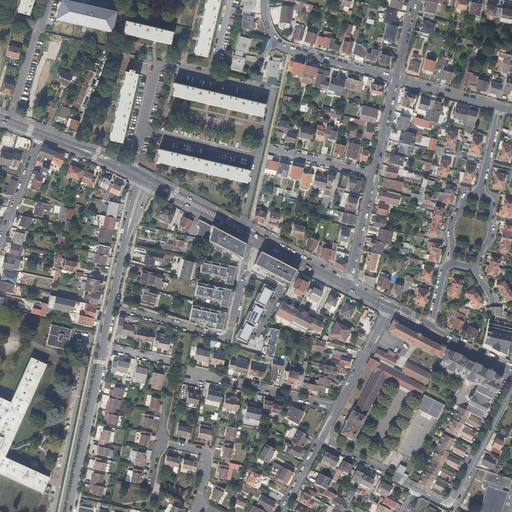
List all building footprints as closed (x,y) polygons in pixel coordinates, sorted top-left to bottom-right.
[(32,0),(19,0),(19,1),(16,12),(28,16),(32,0)] [(116,12),(64,0),(61,0),(57,19),(111,31),(116,12)] [(219,0),(206,0),(202,18),(197,39),(193,55),(206,58),(210,40),(219,0)] [(244,0),(243,9),(250,10),(253,10),(254,0),(244,0)] [(386,0),(385,5),(405,11),(406,5),(400,3),(400,0),(386,0)] [(465,1),(459,0),(456,0),(456,4),(455,8),(463,10),(465,1)] [(423,17),(433,19),(436,3),(426,1),(423,17)] [(480,5),(471,3),(469,11),(478,13),(480,5)] [(292,8),(282,6),(279,23),(279,27),(279,28),(280,28),(281,28),(289,29),(291,15),(292,8)] [(495,18),(497,8),(485,6),(484,14),(488,15),(488,18),(488,19),(489,19),(492,20),(492,19),(493,17),(495,18)] [(509,24),(511,11),(497,8),(495,18),(498,18),(498,22),(509,24)] [(385,12),(382,23),(386,24),(392,25),(393,22),(394,18),(395,14),(385,12)] [(252,18),(249,17),(243,16),(241,29),(251,31),(252,18)] [(173,32),(125,20),(122,33),(132,36),(155,41),(169,45),(173,32)] [(428,34),(432,35),(434,24),(422,22),(419,32),(426,33),(428,34)] [(382,38),(382,39),(387,40),(386,41),(392,43),(395,30),(393,29),(394,26),(392,25),(386,24),(382,38)] [(294,27),(291,37),(301,40),(304,30),(302,30),(294,27)] [(317,34),(307,31),(304,41),(314,44),(317,34)] [(53,34),(50,33),(48,41),(68,45),(71,38),(53,34)] [(348,35),(345,34),(340,51),(349,54),(352,44),(346,42),(348,35)] [(236,49),(242,51),(245,52),(249,39),(240,36),(236,49)] [(322,38),(320,45),(322,45),(322,46),(326,47),(329,38),(324,37),(324,38),(322,38)] [(334,39),(331,38),(328,49),(331,50),(332,49),(338,51),(339,46),(333,44),(334,39)] [(352,53),(355,54),(358,55),(358,56),(362,57),(365,48),(360,47),(361,46),(354,44),(352,53)] [(366,59),(376,61),(376,60),(377,57),(379,50),(379,48),(372,46),(371,54),(367,53),(366,59)] [(22,50),(12,47),(9,56),(20,59),(22,50)] [(497,56),(498,52),(497,52),(489,50),(485,48),(484,52),(487,53),(487,54),(497,57),(497,56)] [(379,58),(377,57),(376,60),(379,61),(378,62),(387,64),(389,60),(390,60),(391,54),(388,53),(387,56),(385,55),(386,52),(385,52),(381,50),(379,58)] [(135,56),(118,52),(114,70),(124,72),(122,81),(117,104),(112,125),(109,140),(122,143),(137,74),(132,73),(135,56)] [(511,55),(503,53),(498,52),(497,56),(506,58),(505,61),(502,61),(502,63),(504,64),(501,72),(506,73),(509,59),(510,59),(511,55)] [(417,54),(413,53),(408,69),(412,71),(416,73),(419,65),(415,64),(417,54)] [(244,59),(240,58),(234,56),(231,69),(240,71),(244,59)] [(436,59),(426,56),(423,69),(432,71),(435,62),(436,59)] [(45,71),(43,76),(52,78),(58,61),(46,57),(42,70),(45,71)] [(451,59),(445,57),(443,66),(447,66),(448,62),(450,63),(451,59)] [(267,76),(273,77),(277,78),(278,67),(279,62),(272,61),(269,61),(267,76)] [(303,64),(290,61),(288,71),(291,72),(291,74),(301,76),(303,64)] [(313,86),(318,69),(305,65),(301,82),(310,84),(310,86),(313,87),(313,86)] [(72,75),(58,69),(53,81),(62,84),(67,87),(72,75)] [(321,70),(318,69),(313,86),(323,89),(327,90),(327,89),(328,85),(329,82),(324,81),(325,77),(325,76),(328,76),(329,72),(321,70)] [(94,72),(89,70),(72,109),(78,111),(94,72)] [(442,70),(440,79),(445,80),(445,79),(448,80),(450,72),(442,70)] [(473,73),(467,72),(463,87),(474,90),(475,89),(478,79),(478,77),(473,75),(473,73)] [(43,76),(41,75),(37,89),(35,94),(44,97),(50,78),(43,76)] [(330,77),(329,82),(328,85),(327,89),(334,91),(341,93),(344,81),(339,80),(339,77),(336,76),(336,79),(330,77)] [(511,77),(506,76),(503,88),(509,89),(509,87),(511,88),(511,77)] [(360,90),(362,82),(361,82),(357,81),(347,78),(344,87),(360,90)] [(485,91),(486,88),(486,84),(487,82),(478,79),(475,89),(485,91)] [(264,104),(174,82),(171,95),(185,98),(207,104),(230,109),(248,113),(250,114),(262,116),(264,104)] [(490,82),(488,92),(498,95),(501,85),(494,83),(490,82)] [(12,85),(4,83),(1,92),(9,94),(12,85)] [(373,85),(370,84),(369,91),(380,94),(381,89),(380,89),(381,87),(373,84),(373,85)] [(67,88),(66,89),(61,102),(63,103),(66,104),(72,90),(67,88)] [(411,117),(413,110),(411,110),(415,95),(404,92),(400,107),(404,108),(402,114),(411,117)] [(428,121),(434,101),(429,100),(429,101),(419,98),(416,109),(426,111),(424,120),(428,121)] [(433,122),(437,123),(441,107),(439,106),(440,102),(434,101),(428,121),(433,122)] [(66,104),(63,103),(62,106),(62,105),(57,117),(62,119),(63,117),(66,119),(71,108),(68,106),(67,108),(65,107),(66,104)] [(43,109),(52,113),(54,108),(45,104),(43,109)] [(374,122),(377,109),(363,106),(360,119),(374,122)] [(465,124),(469,110),(455,107),(452,117),(464,120),(463,123),(465,124)] [(464,130),(471,132),(476,112),(469,110),(465,124),(464,130)] [(69,118),(66,125),(76,130),(82,116),(75,113),(72,119),(69,118)] [(415,134),(422,136),(423,132),(421,132),(421,131),(407,127),(409,119),(400,116),(396,129),(401,130),(415,134)] [(428,121),(424,120),(413,117),(411,124),(431,129),(433,122),(428,121)] [(287,126),(288,122),(280,120),(276,137),(280,138),(280,140),(284,141),(284,139),(286,132),(287,126)] [(313,128),(300,125),(300,126),(299,132),(298,135),(310,138),(313,128)] [(315,138),(322,140),(323,139),(325,127),(323,127),(316,125),(315,130),(317,131),(315,138)] [(361,138),(364,139),(364,138),(370,139),(373,127),(366,125),(366,128),(364,128),(361,138)] [(332,127),(328,126),(326,126),(325,127),(323,139),(325,140),(325,139),(326,138),(333,140),(335,132),(331,131),(332,127)] [(415,134),(401,130),(398,142),(412,146),(415,134)] [(445,139),(454,141),(456,132),(447,130),(445,139)] [(296,134),(291,133),(286,132),(284,139),(285,139),(285,141),(293,143),(296,134)] [(481,138),(473,136),(471,145),(479,147),(481,138)] [(434,151),(436,145),(437,139),(430,138),(427,150),(434,151)] [(452,148),(454,141),(445,139),(444,147),(452,148)] [(339,145),(335,144),(333,153),(341,155),(344,142),(340,141),(339,145)] [(359,145),(356,144),(348,142),(345,157),(355,159),(359,145)] [(413,147),(399,143),(397,148),(399,149),(398,153),(411,156),(413,147)] [(511,146),(503,144),(501,152),(509,154),(511,146)] [(479,147),(471,145),(469,152),(477,155),(479,147)] [(41,147),(38,155),(44,157),(45,157),(48,149),(41,147)] [(51,160),(54,152),(48,149),(45,157),(51,160)] [(246,183),(249,170),(158,149),(155,161),(171,165),(190,169),(212,175),(236,180),(246,183)] [(9,164),(12,155),(0,151),(0,162),(9,165),(9,164)] [(59,165),(63,155),(54,152),(51,160),(53,161),(53,163),(54,163),(59,165)] [(508,162),(509,154),(501,152),(499,160),(508,162)] [(12,153),(12,155),(9,164),(17,167),(19,161),(20,161),(21,155),(12,153)] [(404,157),(390,154),(388,163),(391,163),(390,167),(398,169),(403,170),(404,166),(402,165),(404,157)] [(439,167),(447,169),(449,161),(441,159),(439,167)] [(276,173),(279,163),(269,160),(269,163),(267,169),(274,170),(273,175),(276,176),(276,173)] [(36,161),(32,169),(38,172),(42,163),(36,161)] [(282,164),(279,163),(276,173),(281,174),(281,176),(288,178),(291,166),(285,164),(286,162),(283,162),(282,164)] [(474,166),(466,164),(464,173),(472,175),(474,166)] [(82,170),(70,165),(66,175),(78,180),(82,170)] [(302,168),(292,166),(289,176),(300,179),(302,168)] [(398,169),(387,167),(385,176),(395,179),(398,169)] [(446,177),(447,169),(439,167),(437,175),(446,177)] [(92,174),(85,171),(81,180),(88,183),(87,186),(91,187),(94,179),(91,178),(92,174)] [(499,173),(496,172),(494,180),(505,182),(507,175),(499,173)] [(308,190),(312,174),(307,173),(307,174),(302,173),(299,188),(308,190)] [(471,183),(472,175),(464,173),(462,181),(471,183)] [(110,181),(99,175),(96,184),(106,189),(109,183),(110,181)] [(326,178),(315,175),(312,186),(324,189),(325,186),(326,178)] [(327,176),(326,178),(325,186),(330,187),(332,180),(334,181),(335,177),(327,176)] [(397,181),(384,178),(382,186),(395,189),(397,181)] [(11,179),(6,192),(5,194),(11,196),(16,181),(11,179)] [(40,182),(39,181),(33,179),(30,188),(37,191),(40,182)] [(505,182),(494,180),(492,188),(503,190),(505,182)] [(120,187),(112,183),(112,184),(109,191),(105,200),(109,201),(110,201),(114,193),(117,195),(120,187)] [(444,193),(453,195),(455,187),(445,184),(444,193)] [(325,186),(324,189),(320,206),(326,208),(329,196),(328,196),(330,187),(325,186)] [(390,201),(392,194),(381,191),(380,197),(379,200),(390,202),(390,201)] [(403,195),(392,193),(392,194),(390,201),(401,204),(403,195)] [(451,204),(453,195),(444,193),(442,200),(442,201),(451,204)] [(53,205),(63,207),(64,202),(50,197),(48,203),(50,204),(53,205)] [(344,212),(353,215),(356,199),(347,197),(344,212)] [(511,204),(511,199),(505,198),(502,207),(511,209),(511,204)] [(50,204),(48,203),(37,201),(33,214),(41,216),(43,208),(49,209),(50,204)] [(109,201),(106,216),(115,218),(118,203),(110,201),(109,201)] [(384,204),(378,202),(376,213),(385,216),(386,212),(387,207),(387,206),(383,205),(384,204)] [(66,220),(69,208),(63,207),(53,205),(51,212),(58,213),(56,223),(61,225),(65,226),(66,221),(66,220)] [(168,223),(172,212),(157,206),(153,216),(168,223)] [(433,212),(432,214),(441,216),(443,207),(434,206),(433,212)] [(259,208),(256,207),(253,220),(263,222),(264,217),(265,213),(262,212),(263,208),(259,207),(259,208)] [(509,217),(511,209),(502,207),(500,215),(509,217)] [(511,208),(511,209),(509,217),(500,215),(500,218),(511,220),(511,208)] [(280,214),(269,212),(268,218),(267,223),(271,224),(277,226),(280,214)] [(351,225),(353,215),(344,212),(343,216),(341,222),(351,225)] [(432,214),(431,221),(440,223),(441,217),(441,216),(432,214)] [(27,228),(31,218),(22,216),(19,225),(27,228)] [(106,216),(104,216),(103,222),(99,221),(98,224),(102,225),(101,229),(112,231),(114,221),(119,222),(120,219),(115,218),(106,216)] [(188,230),(193,222),(183,217),(179,225),(188,230)] [(375,217),(373,226),(383,228),(385,220),(375,217)] [(197,234),(208,239),(212,226),(207,224),(199,220),(196,225),(199,227),(197,234)] [(431,221),(429,229),(437,231),(437,230),(440,230),(440,228),(439,227),(440,223),(431,221)] [(511,225),(504,223),(503,230),(511,232),(511,230),(511,228),(511,225)] [(293,224),(291,235),(298,236),(298,238),(302,239),(305,227),(293,224)] [(237,238),(212,226),(208,239),(207,240),(214,243),(213,245),(221,249),(228,253),(229,250),(234,253),(233,254),(238,256),(241,250),(242,251),(243,244),(243,243),(240,241),(239,243),(236,241),(237,238)] [(342,229),(340,229),(337,240),(346,242),(348,231),(345,231),(346,228),(342,227),(342,229)] [(110,240),(112,231),(101,229),(100,228),(98,238),(100,239),(100,242),(114,246),(115,241),(110,240)] [(383,229),(379,228),(376,240),(378,241),(388,243),(390,244),(393,231),(383,229)] [(62,238),(63,232),(64,231),(60,230),(56,230),(55,237),(62,239),(62,238)] [(511,232),(503,230),(502,232),(501,237),(510,239),(511,232)] [(181,241),(182,236),(160,231),(159,236),(162,237),(161,242),(166,243),(165,246),(163,246),(162,249),(173,252),(174,249),(180,251),(181,247),(184,248),(185,242),(181,241)] [(18,245),(20,245),(23,234),(14,232),(12,243),(18,245)] [(510,239),(501,237),(499,242),(500,242),(499,244),(508,245),(510,239)] [(317,242),(310,238),(305,247),(312,251),(317,242)] [(378,244),(378,242),(371,240),(370,245),(372,246),(371,251),(376,252),(376,250),(382,251),(384,245),(378,244)] [(113,250),(114,246),(100,242),(99,241),(97,254),(106,256),(108,249),(113,250)] [(430,251),(439,253),(441,244),(432,242),(432,243),(430,251)] [(18,245),(12,243),(11,244),(10,244),(9,248),(8,248),(7,249),(9,250),(8,253),(16,255),(18,246),(18,245)] [(508,245),(499,244),(498,250),(500,250),(499,252),(505,254),(505,252),(507,252),(508,247),(508,245)] [(330,250),(327,249),(321,248),(319,257),(328,259),(328,256),(330,250)] [(162,262),(163,255),(146,251),(143,263),(153,265),(155,260),(162,262)] [(291,282),(297,272),(289,268),(289,266),(259,251),(259,252),(253,264),(258,266),(259,265),(263,267),(262,270),(264,271),(283,280),(284,278),(291,282)] [(377,253),(367,251),(365,263),(366,264),(365,269),(373,271),(377,253)] [(437,262),(439,253),(430,251),(429,254),(426,254),(425,258),(428,259),(428,260),(437,262)] [(333,266),(341,270),(344,270),(345,263),(342,262),(344,253),(342,253),(338,252),(336,259),(335,258),(333,266)] [(105,263),(106,256),(97,254),(95,254),(93,260),(87,259),(86,264),(96,267),(96,264),(101,265),(105,263)] [(12,269),(19,270),(22,260),(15,258),(7,256),(5,256),(2,268),(12,271),(12,269)] [(491,256),(488,265),(497,267),(499,258),(491,256)] [(65,260),(65,259),(60,258),(58,257),(56,267),(55,270),(58,271),(61,271),(61,269),(58,268),(60,260),(65,261),(65,260)] [(208,259),(203,258),(202,261),(199,272),(202,273),(204,273),(204,272),(209,273),(209,275),(211,275),(212,276),(213,274),(218,275),(217,277),(219,277),(221,278),(221,276),(227,277),(225,282),(229,283),(232,284),(235,266),(233,265),(225,263),(216,261),(208,259)] [(184,259),(179,277),(189,279),(194,261),(184,259)] [(74,262),(65,260),(65,261),(65,263),(63,262),(61,269),(61,271),(72,274),(74,262)] [(422,273),(430,275),(432,267),(424,265),(422,273)] [(497,267),(488,265),(486,274),(492,275),(495,276),(496,275),(498,275),(499,272),(500,271),(500,268),(497,267)] [(159,288),(163,276),(143,271),(140,283),(159,288)] [(364,275),(362,283),(373,289),(376,274),(364,271),(363,275),(364,275)] [(2,272),(0,280),(15,284),(17,275),(2,272)] [(386,287),(388,289),(390,281),(389,281),(388,275),(382,272),(376,285),(385,289),(386,287)] [(429,282),(430,275),(422,273),(420,280),(429,282)] [(98,293),(101,281),(91,278),(90,283),(86,282),(84,290),(85,290),(98,293)] [(300,297),(307,283),(297,278),(293,287),(296,288),(293,294),(300,297)] [(451,287),(460,289),(461,281),(453,279),(451,287)] [(0,290),(11,292),(13,284),(0,280),(0,290)] [(498,287),(500,290),(502,294),(504,297),(506,300),(507,302),(511,298),(511,293),(511,292),(507,286),(504,280),(496,284),(498,287)] [(197,281),(194,295),(198,296),(198,295),(203,296),(203,298),(205,298),(207,298),(207,297),(212,298),(212,299),(214,300),(216,300),(216,299),(221,300),(220,305),(222,306),(226,307),(230,289),(227,288),(219,286),(210,284),(202,282),(197,281)] [(401,292),(406,293),(408,286),(411,287),(412,283),(411,282),(404,281),(403,285),(401,292)] [(394,293),(399,295),(402,285),(400,284),(396,282),(394,289),(395,289),(394,293)] [(249,315),(245,322),(257,325),(260,320),(263,322),(265,319),(261,317),(269,302),(272,304),(274,301),(271,299),(274,292),(271,290),(272,288),(265,284),(260,294),(258,293),(256,296),(258,297),(251,312),(249,311),(247,314),(249,315)] [(317,301),(322,292),(313,287),(308,297),(317,301)] [(416,296),(425,298),(427,290),(415,287),(414,295),(416,296)] [(458,297),(460,289),(451,287),(449,295),(458,297)] [(470,300),(478,295),(473,288),(465,293),(470,300)] [(96,304),(98,293),(85,290),(83,298),(89,300),(89,302),(96,304)] [(153,306),(156,294),(142,290),(139,303),(153,306)] [(83,302),(49,295),(47,304),(47,307),(50,308),(78,314),(79,308),(82,309),(83,302)] [(334,307),(338,299),(331,295),(324,308),(331,311),(333,306),(334,307)] [(482,303),(478,295),(470,300),(472,303),(470,305),(472,309),(475,307),(475,308),(482,303)] [(423,306),(425,298),(416,296),(414,304),(423,306)] [(47,307),(47,304),(41,302),(40,306),(41,307),(40,310),(33,308),(32,313),(45,316),(47,307)] [(95,308),(96,305),(87,303),(86,310),(84,315),(93,317),(95,308)] [(296,312),(296,311),(292,309),(289,308),(289,307),(285,305),(284,305),(281,303),(280,303),(278,307),(272,319),(288,327),(290,324),(296,312)] [(350,318),(355,308),(346,303),(341,313),(350,318)] [(192,304),(189,318),(193,319),(193,317),(198,319),(197,320),(201,321),(202,320),(207,321),(206,322),(210,323),(210,322),(215,323),(214,328),(220,330),(225,312),(221,311),(213,309),(206,307),(198,305),(192,304)] [(87,316),(97,319),(99,309),(95,308),(93,317),(84,315),(84,316),(87,316)] [(455,311),(453,316),(456,318),(464,322),(465,320),(463,319),(465,316),(455,311)] [(302,314),(296,312),(290,324),(306,332),(309,326),(312,320),(305,316),(306,313),(303,312),(302,314)] [(89,329),(33,314),(26,339),(81,364),(89,329)] [(78,323),(85,324),(87,316),(84,316),(82,315),(80,315),(78,323)] [(97,322),(98,319),(97,319),(87,316),(85,324),(90,326),(91,322),(92,322),(92,321),(97,322)] [(124,318),(118,317),(115,332),(121,333),(123,324),(124,318)] [(323,324),(313,318),(312,320),(309,326),(319,331),(323,324)] [(456,318),(452,325),(451,326),(460,331),(464,322),(456,318)] [(482,343),(505,355),(511,326),(511,324),(488,318),(482,343)] [(440,357),(445,347),(442,345),(441,346),(421,336),(422,334),(417,332),(416,334),(396,323),(397,321),(393,319),(388,330),(414,343),(440,357)] [(257,325),(245,322),(242,330),(239,329),(238,332),(240,333),(236,341),(234,340),(234,342),(247,345),(250,338),(254,340),(256,337),(252,335),(257,325)] [(343,342),(350,330),(338,324),(338,322),(337,322),(330,335),(343,342)] [(123,324),(121,333),(133,336),(132,337),(136,338),(138,330),(134,329),(135,326),(123,324)] [(469,326),(468,326),(464,333),(474,338),(478,330),(476,328),(475,329),(469,326)] [(273,358),(279,330),(270,328),(268,336),(270,336),(270,338),(268,338),(266,345),(268,346),(268,348),(266,348),(264,353),(267,354),(266,356),(273,358)] [(138,330),(136,338),(136,340),(141,341),(141,340),(143,340),(149,342),(149,340),(154,341),(156,333),(138,329),(138,330)] [(154,341),(153,346),(168,349),(170,339),(164,337),(165,334),(156,332),(156,333),(154,341)] [(215,342),(208,340),(206,347),(213,349),(215,342)] [(311,349),(322,352),(324,342),(316,340),(316,341),(313,341),(312,346),(313,346),(313,347),(314,347),(314,349),(311,348),(311,349)] [(207,361),(209,351),(196,347),(194,358),(207,361)] [(426,384),(431,374),(407,362),(402,371),(404,373),(398,370),(392,367),(396,359),(393,358),(395,354),(388,350),(386,353),(376,348),(372,356),(373,357),(372,359),(370,358),(365,367),(374,372),(353,411),(352,410),(348,418),(346,420),(345,422),(344,423),(345,425),(340,433),(346,435),(347,437),(348,438),(350,439),(351,439),(352,439),(385,377),(406,388),(420,396),(424,388),(425,387),(423,386),(425,383),(426,384)] [(477,388),(487,370),(465,358),(448,349),(448,350),(445,349),(440,358),(443,359),(439,368),(462,380),(450,403),(457,406),(459,402),(456,400),(465,382),(477,388)] [(212,353),(210,365),(214,366),(215,364),(223,366),(225,356),(212,353)] [(13,401),(0,395),(0,415),(2,417),(0,422),(0,473),(44,496),(53,479),(6,457),(49,364),(32,357),(13,401)] [(348,367),(350,360),(341,358),(339,362),(332,360),(330,365),(343,368),(344,365),(348,367)] [(247,363),(230,359),(228,368),(233,369),(233,370),(245,373),(247,363)] [(283,365),(283,363),(272,360),(271,367),(273,368),(270,380),(274,381),(277,369),(282,370),(283,365)] [(127,373),(129,363),(118,361),(117,362),(113,361),(111,372),(115,373),(116,371),(127,373)] [(264,377),(266,367),(251,363),(248,374),(264,377)] [(293,372),(294,365),(290,364),(288,370),(287,370),(287,371),(284,371),(282,381),(284,381),(284,383),(290,385),(293,372)] [(334,378),(337,368),(324,364),(322,375),(331,377),(334,378)] [(145,380),(148,370),(136,367),(134,377),(145,379),(145,380)] [(502,377),(487,370),(477,388),(465,382),(456,400),(459,402),(457,406),(459,407),(470,413),(481,419),(502,378),(502,377)] [(151,387),(159,389),(161,379),(162,380),(164,374),(154,372),(151,387)] [(293,372),(290,385),(295,386),(295,384),(299,385),(301,375),(299,374),(300,373),(298,372),(298,373),(293,372)] [(320,387),(328,388),(331,377),(322,375),(319,375),(318,381),(314,380),(313,385),(320,387)] [(302,382),(301,387),(319,392),(320,387),(313,385),(302,382)] [(113,391),(109,390),(108,395),(109,395),(112,396),(115,396),(122,398),(124,388),(114,386),(113,389),(113,391)] [(220,402),(222,392),(217,391),(213,390),(207,389),(205,399),(220,402)] [(197,405),(200,395),(188,392),(186,402),(197,405)] [(444,405),(424,395),(417,409),(437,419),(444,405)] [(111,398),(109,397),(108,402),(108,404),(106,404),(105,410),(106,410),(111,411),(114,412),(115,409),(117,409),(119,407),(121,400),(117,400),(118,399),(114,398),(111,398)] [(159,398),(158,398),(151,397),(148,410),(153,411),(158,412),(159,408),(157,408),(158,404),(159,398)] [(237,410),(240,398),(235,397),(234,399),(230,398),(225,397),(223,407),(237,410)] [(276,403),(264,400),(262,408),(279,414),(283,406),(278,405),(276,405),(276,403)] [(261,413),(262,409),(255,408),(253,408),(247,406),(246,409),(244,409),(243,409),(243,410),(243,411),(243,414),(245,414),(244,417),(259,421),(261,413)] [(300,419),(301,417),(303,413),(290,406),(287,412),(291,414),(290,414),(289,414),(287,418),(297,424),(300,419)] [(470,413),(459,407),(453,420),(451,419),(445,431),(456,437),(462,425),(464,425),(470,413)] [(111,413),(106,412),(104,412),(103,416),(107,417),(107,419),(106,422),(116,424),(118,415),(111,413)] [(154,415),(153,415),(145,413),(142,426),(148,428),(150,428),(151,423),(152,419),(153,419),(154,415)] [(478,429),(481,423),(470,417),(467,423),(478,429)] [(177,425),(176,432),(176,434),(181,435),(183,435),(183,437),(189,438),(189,435),(191,428),(177,425)] [(237,428),(229,427),(228,432),(227,436),(225,436),(224,440),(226,440),(235,442),(237,428)] [(199,428),(197,436),(203,437),(205,438),(205,439),(210,440),(211,436),(212,430),(208,430),(199,428)] [(107,444),(108,444),(110,431),(103,429),(102,434),(101,436),(99,436),(98,442),(107,444)] [(304,437),(305,434),(297,429),(289,442),(302,449),(308,439),(304,437)] [(471,442),(475,435),(464,429),(460,436),(471,442)] [(148,432),(141,430),(138,444),(145,445),(146,445),(147,440),(148,436),(149,436),(150,432),(148,432)] [(448,452),(454,440),(443,434),(437,446),(438,447),(426,471),(424,471),(417,483),(428,489),(435,476),(436,477),(449,453),(448,452)] [(491,446),(494,447),(498,450),(503,440),(496,436),(491,446)] [(107,448),(107,444),(98,442),(97,448),(98,448),(97,450),(97,454),(107,456),(108,449),(109,448),(107,448)] [(233,445),(225,444),(223,443),(222,449),(223,449),(223,451),(222,457),(223,457),(230,458),(233,445)] [(276,449),(265,443),(259,455),(270,460),(276,449)] [(288,452),(292,454),(297,457),(299,454),(301,450),(292,445),(288,452)] [(463,457),(466,450),(455,445),(452,451),(463,457)] [(144,453),(143,453),(136,452),(134,465),(140,466),(143,466),(144,463),(142,462),(143,459),(144,453)] [(333,467),(338,459),(325,452),(322,459),(329,463),(328,465),(333,467)] [(270,460),(259,455),(258,458),(268,464),(270,460)] [(456,469),(460,462),(449,456),(445,463),(456,469)] [(104,462),(105,459),(96,457),(95,457),(94,463),(95,463),(95,465),(94,465),(93,469),(95,469),(102,470),(104,471),(106,463),(104,462)] [(177,473),(180,460),(181,458),(176,457),(176,459),(172,458),(166,457),(165,465),(174,467),(173,472),(177,473)] [(493,466),(494,462),(492,461),(493,461),(488,458),(487,459),(484,458),(482,463),(486,465),(485,466),(489,468),(490,465),(493,466)] [(198,461),(193,460),(193,462),(189,461),(183,460),(182,468),(195,471),(198,461)] [(348,473),(351,466),(343,461),(339,468),(348,473)] [(228,463),(222,462),(222,464),(219,464),(218,468),(219,468),(219,472),(218,478),(219,478),(230,480),(232,466),(228,466),(228,463)] [(289,475),(291,472),(274,463),(272,466),(279,470),(280,471),(276,480),(284,484),(284,483),(286,484),(290,476),(289,475)] [(399,464),(395,471),(403,475),(406,467),(399,464)] [(130,482),(134,482),(138,483),(139,478),(140,474),(141,474),(142,470),(140,470),(133,468),(130,482)] [(363,475),(363,474),(356,470),(356,471),(352,469),(349,475),(353,477),(351,479),(359,483),(363,475)] [(450,481),(453,475),(442,469),(439,475),(450,481)] [(341,472),(338,470),(332,480),(336,482),(341,472)] [(501,511),(507,493),(500,491),(501,486),(506,488),(506,487),(509,488),(509,485),(510,485),(511,480),(497,475),(492,474),(485,471),(483,477),(484,478),(483,480),(486,481),(486,482),(489,483),(488,487),(487,487),(479,511),(501,511)] [(101,486),(103,474),(94,472),(93,472),(92,476),(92,477),(91,477),(89,483),(101,486)] [(258,480),(259,477),(251,472),(246,483),(254,487),(258,480)] [(331,480),(319,473),(314,484),(326,490),(331,480)] [(369,488),(373,481),(372,480),(372,479),(370,477),(370,479),(363,475),(359,483),(369,488)] [(444,493),(447,487),(436,481),(432,487),(444,493)] [(376,492),(382,494),(387,497),(388,495),(389,496),(392,490),(391,489),(391,488),(381,482),(376,492)] [(101,495),(103,486),(101,486),(89,483),(89,488),(91,488),(91,490),(90,493),(101,495)] [(211,498),(212,499),(218,502),(224,490),(215,485),(213,489),(215,490),(213,493),(211,498)] [(348,502),(345,500),(326,490),(323,495),(331,499),(330,500),(333,502),(330,507),(335,509),(339,511),(340,511),(342,511),(345,508),(348,502)] [(306,494),(303,492),(298,502),(311,508),(312,507),(314,505),(313,503),(309,501),(311,497),(306,494)] [(271,511),(276,503),(264,496),(258,506),(269,511),(271,511)] [(392,511),(393,511),(397,504),(385,497),(384,499),(381,506),(390,511),(392,511)] [(236,499),(235,503),(240,506),(243,508),(245,504),(236,499)]
